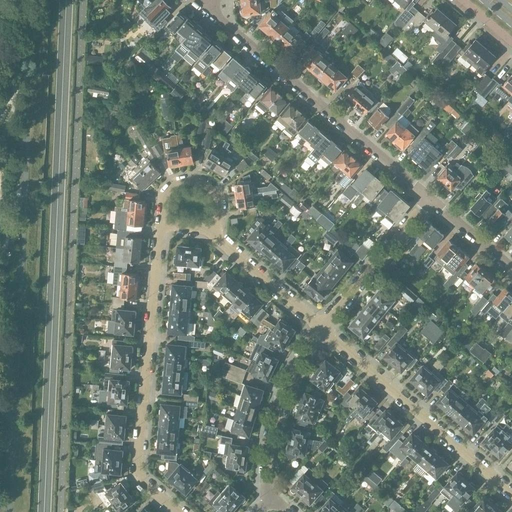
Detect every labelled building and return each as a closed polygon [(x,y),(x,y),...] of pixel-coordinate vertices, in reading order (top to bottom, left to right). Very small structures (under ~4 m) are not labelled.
[(152,0),(140,0),(143,2),(138,6),(142,10),(152,0)] [(172,9),(169,6),(168,5),(168,3),(165,1),(164,1),(163,0),(162,1),(161,0),(152,0),(142,10),(140,13),(146,19),(146,21),(152,26),(153,26),(158,30),(166,21),(163,18),(172,9)] [(328,0),(328,1),(340,12),(343,8),(334,0),(328,0)] [(402,29),(403,29),(418,12),(412,6),(417,0),(395,0),(406,9),(395,21),(394,24),(401,30),(402,29)] [(259,1),(242,3),(242,8),(241,8),(240,9),(240,12),(242,13),(243,13),(243,14),(260,13),(259,1)] [(325,9),(329,5),(325,1),(321,6),(325,9)] [(268,34),(279,20),(275,16),(280,10),(277,8),(275,11),(273,10),(259,26),(263,29),(263,31),(266,33),(267,33),(268,34)] [(418,12),(403,29),(409,34),(417,26),(418,27),(423,21),(429,26),(429,25),(435,30),(447,15),(441,11),(440,12),(436,8),(433,12),(431,11),(425,18),(418,12)] [(180,12),(179,11),(164,29),(173,36),(177,32),(188,19),(184,15),(184,13),(182,11),(180,12)] [(442,59),(455,44),(448,37),(454,30),(452,28),(455,25),(451,21),(452,20),(447,15),(435,30),(431,34),(441,43),(436,49),(440,52),(438,55),(434,52),(428,59),(436,66),(442,59)] [(177,32),(185,39),(197,24),(193,20),(191,22),(188,19),(177,32)] [(288,28),(279,20),(268,34),(271,37),(271,39),(273,41),(275,41),(275,40),(276,41),(288,28)] [(293,55),(307,39),(310,42),(313,38),(326,24),(321,20),(309,35),(305,31),(299,37),(296,35),(284,48),(285,49),(285,50),(288,52),(289,52),(293,55)] [(187,54),(191,49),(204,33),(201,30),(201,27),(197,24),(185,39),(176,49),(185,56),(187,54)] [(284,48),(296,35),(299,31),(291,24),(288,28),(276,41),(277,41),(276,42),(277,44),(279,46),(281,46),(281,45),(284,48)] [(358,30),(351,24),(348,28),(355,34),(358,30)] [(314,40),(317,43),(318,44),(329,31),(325,28),(314,40)] [(379,35),(371,28),(367,33),(375,40),(379,35)] [(362,31),(361,32),(357,37),(361,41),(367,35),(362,31)] [(387,31),(379,40),(386,46),(394,37),(387,31)] [(204,33),(191,49),(194,52),(197,49),(202,53),(213,40),(212,40),(213,38),(209,35),(208,36),(204,33)] [(389,46),(407,61),(412,54),(395,40),(393,43),(392,42),(389,46)] [(462,50),(455,44),(442,59),(448,63),(458,52),(465,58),(464,59),(471,65),(485,49),(479,44),(479,43),(475,40),(471,44),(468,42),(462,50)] [(212,62),(223,49),(219,46),(220,43),(217,41),(215,42),(214,42),(203,54),(212,62)] [(309,69),(321,56),(316,52),(319,49),(315,46),(301,62),(305,65),(305,67),(307,69),(309,69)] [(146,68),(152,61),(155,58),(144,49),(136,59),(146,68)] [(223,49),(212,62),(220,69),(231,56),(231,55),(232,54),(228,51),(227,52),(223,49)] [(385,49),(381,54),(393,63),(397,58),(385,49)] [(481,76),(483,74),(486,71),(484,69),(495,57),(491,53),(491,54),(485,49),(471,65),(477,70),(476,71),(481,76)] [(89,55),(89,63),(100,63),(100,54),(89,55)] [(187,54),(185,56),(181,60),(185,63),(190,57),(187,54)] [(329,63),(321,56),(309,69),(313,72),(312,73),(313,75),(315,77),(317,77),(317,76),(318,76),(329,63)] [(228,80),(241,65),(238,62),(239,60),(235,57),(234,58),(233,57),(222,70),(227,75),(225,77),(228,80)] [(391,65),(402,76),(407,70),(396,60),(391,65)] [(329,63),(318,76),(319,77),(318,78),(318,79),(320,81),(322,81),(323,81),(326,84),(338,70),(329,63)] [(152,76),(156,72),(158,69),(153,65),(147,71),(152,76)] [(239,85),(251,70),(247,67),(245,68),(241,65),(228,80),(226,83),(230,86),(235,81),(239,85)] [(364,70),(357,65),(351,73),(356,78),(364,70)] [(211,70),(208,67),(202,73),(206,77),(211,70)] [(247,92),(258,79),(255,76),(255,74),(251,70),(239,85),(247,92)] [(342,74),(338,70),(326,84),(327,84),(327,86),(329,88),(331,88),(335,91),(349,75),(345,71),(342,74)] [(156,72),(152,76),(152,77),(158,82),(162,77),(156,72)] [(496,89),(500,92),(502,94),(503,93),(509,98),(511,94),(511,73),(502,85),(500,84),(496,89)] [(480,92),(482,90),(491,80),(486,75),(475,88),(480,92)] [(174,85),(165,77),(161,82),(170,90),(174,85)] [(342,92),(346,96),(344,99),(344,100),(345,102),(347,104),(349,104),(353,107),(367,90),(363,86),(364,83),(359,81),(359,80),(357,78),(342,92)] [(247,92),(243,97),(241,99),(240,100),(243,102),(246,98),(247,99),(251,94),(256,99),(261,92),(267,86),(266,85),(267,83),(264,81),(262,82),(258,79),(247,92)] [(492,79),(491,80),(482,90),(487,94),(497,83),(492,79)] [(176,86),(170,92),(179,100),(185,94),(176,86)] [(88,93),(108,96),(109,90),(89,87),(88,93)] [(260,100),(269,108),(280,94),(277,91),(276,92),(271,87),(260,100)] [(371,112),(380,103),(375,99),(370,95),(371,94),(367,90),(353,107),(357,110),(357,112),(359,114),(361,114),(362,115),(367,108),(371,112)] [(173,122),(168,91),(159,92),(164,119),(167,120),(167,123),(173,122)] [(474,99),(483,106),(488,99),(479,92),(474,99)] [(280,94),(269,108),(277,115),(288,102),(283,98),(283,97),(280,94)] [(440,98),(436,95),(430,102),(433,105),(440,98)] [(390,128),(397,120),(401,115),(407,109),(414,100),(409,96),(385,123),(390,128)] [(203,108),(195,101),(191,106),(199,113),(203,108)] [(236,105),(231,101),(225,108),(230,112),(236,105)] [(390,108),(381,101),(380,103),(371,112),(373,114),(368,120),(372,124),(372,126),(375,128),(377,128),(378,129),(388,117),(387,116),(390,112),(390,108)] [(296,108),(290,104),(276,120),(284,128),(299,111),(296,108)] [(407,109),(401,115),(405,118),(410,112),(407,109)] [(451,125),(459,115),(453,110),(450,113),(452,114),(446,121),(451,125)] [(200,118),(206,122),(206,123),(211,117),(204,111),(199,117),(200,118)] [(299,111),(284,128),(293,135),(307,119),(307,118),(307,116),(304,114),(302,114),(302,113),(299,111)] [(200,118),(197,136),(195,145),(201,146),(206,122),(200,118)] [(225,135),(232,126),(224,119),(217,128),(225,135)] [(394,142),(406,128),(397,120),(390,128),(385,134),(389,137),(389,138),(389,139),(390,140),(391,141),(392,141),(393,141),(394,142)] [(300,148),(306,141),(317,128),(313,125),(313,123),(311,121),(309,122),(308,121),(297,134),(302,137),(298,142),(300,144),(298,146),(300,148)] [(406,128),(394,142),(393,143),(398,147),(399,146),(402,149),(418,131),(414,127),(410,132),(406,128)] [(208,148),(210,138),(212,129),(206,128),(202,147),(208,148)] [(306,141),(314,148),(325,135),(325,133),(321,131),(319,131),(317,128),(306,141)] [(502,135),(493,128),(488,133),(497,141),(502,135)] [(141,163),(138,166),(151,181),(155,177),(157,178),(160,175),(159,174),(160,173),(150,161),(152,160),(157,157),(151,148),(139,129),(134,133),(146,152),(149,156),(146,159),(144,159),(141,162),(141,163)] [(417,162),(418,163),(433,145),(434,144),(426,136),(428,133),(424,129),(413,141),(417,145),(409,154),(413,158),(413,160),(416,162),(417,162)] [(176,135),(181,164),(187,163),(187,165),(192,164),(192,162),(193,162),(191,146),(183,147),(182,141),(181,134),(176,135)] [(226,137),(236,146),(239,142),(229,134),(226,137)] [(165,143),(166,150),(169,166),(171,166),(171,167),(176,167),(175,165),(181,164),(176,135),(172,135),(173,142),(165,143)] [(314,148),(322,155),(333,142),(329,139),(330,138),(327,135),(326,136),(325,135),(314,148)] [(226,142),(222,147),(219,153),(212,149),(203,163),(205,164),(204,165),(208,168),(209,166),(214,169),(229,144),(226,142)] [(236,146),(245,154),(249,150),(239,142),(236,146)] [(333,142),(322,155),(320,158),(329,165),(342,150),(341,149),(341,147),(339,145),(337,145),(333,142)] [(449,154),(456,146),(451,142),(448,146),(446,144),(442,149),(440,147),(438,150),(433,145),(418,163),(419,165),(421,167),(423,167),(427,170),(445,150),(449,154)] [(162,153),(157,144),(152,148),(157,156),(162,153)] [(229,144),(214,169),(219,172),(218,174),(222,176),(223,175),(224,176),(233,162),(227,158),(231,152),(230,152),(233,146),(229,144)] [(457,145),(456,146),(449,154),(454,158),(461,149),(457,145)] [(268,147),(265,150),(262,154),(272,162),(278,155),(268,147)] [(245,154),(255,162),(258,158),(249,150),(245,154)] [(342,170),(353,157),(350,154),(350,155),(344,150),(333,163),(342,170)] [(511,158),(505,152),(504,151),(491,166),(497,171),(501,166),(511,175),(511,158)] [(248,157),(236,166),(240,172),(253,162),(248,157)] [(342,170),(338,176),(334,180),(338,183),(346,174),(351,178),(362,165),(356,160),(357,160),(353,157),(342,170)] [(444,184),(460,166),(456,163),(453,167),(449,163),(436,178),(437,179),(436,180),(440,183),(441,182),(444,184)] [(460,166),(444,184),(447,187),(446,188),(449,191),(450,190),(451,191),(456,185),(461,189),(460,190),(461,190),(474,174),(473,174),(470,169),(467,167),(462,164),(460,166)] [(151,181),(138,166),(129,174),(142,189),(144,188),(145,189),(148,186),(147,184),(151,181)] [(263,170),(261,173),(268,180),(271,177),(263,170)] [(358,187),(354,192),(358,195),(374,177),(371,174),(370,172),(368,170),(366,170),(354,184),(358,187)] [(267,187),(259,188),(255,189),(253,182),(251,182),(250,174),(243,177),(244,182),(235,184),(235,186),(233,186),(234,191),(236,190),(237,196),(275,190),(278,189),(271,182),(267,187)] [(374,177),(358,195),(354,200),(354,201),(354,202),(358,205),(363,199),(363,198),(367,194),(371,198),(369,201),(373,205),(373,204),(375,202),(383,192),(385,190),(381,187),(383,184),(382,184),(382,182),(380,180),(378,180),(374,177)] [(275,180),(272,183),(279,189),(281,186),(275,180)] [(109,189),(115,190),(124,192),(125,186),(110,183),(109,189)] [(280,187),(288,194),(292,190),(284,183),(280,187)] [(293,198),(297,192),(298,192),(294,189),(289,195),(293,198)] [(276,194),(275,190),(237,196),(238,202),(236,202),(237,207),(239,206),(239,208),(256,205),(255,199),(270,197),(271,199),(277,198),(277,194),(276,194)] [(481,214),(491,203),(486,198),(490,194),(486,190),(484,192),(482,195),(471,207),(474,210),(473,211),(478,215),(479,215),(480,216),(481,214)] [(375,202),(373,204),(377,208),(376,210),(384,217),(400,198),(396,195),(396,193),(395,192),(393,191),(392,192),(391,191),(390,192),(379,205),(375,202)] [(358,195),(354,192),(350,197),(354,200),(358,195)] [(506,224),(511,217),(511,211),(509,209),(511,207),(502,198),(504,195),(501,192),(491,203),(481,214),(489,221),(488,222),(493,226),(493,225),(498,229),(504,222),(506,224)] [(290,207),(295,200),(284,193),(280,200),(290,207)] [(403,201),(400,198),(384,217),(393,224),(408,206),(407,205),(407,203),(405,201),(403,201)] [(115,210),(116,210),(144,213),(145,207),(146,208),(147,203),(145,203),(145,201),(124,199),(124,207),(115,206),(115,210)] [(310,207),(303,201),(299,206),(306,211),(310,207)] [(373,204),(373,205),(365,213),(370,217),(376,210),(377,208),(373,204)] [(312,206),(307,212),(316,220),(321,214),(312,206)] [(144,219),(144,213),(116,210),(115,223),(114,229),(126,230),(127,224),(143,226),(143,224),(145,224),(145,219),(144,219)] [(304,211),(300,216),(305,221),(309,216),(304,211)] [(272,227),(267,223),(261,218),(256,220),(247,230),(251,234),(248,239),(251,242),(251,244),(254,246),(255,246),(256,246),(272,227)] [(272,227),(256,246),(260,249),(260,251),(262,254),(264,253),(265,254),(277,240),(271,235),(282,223),(279,220),(272,227)] [(329,220),(323,227),(327,230),(328,231),(331,228),(334,224),(329,220)] [(420,245),(424,240),(435,228),(432,225),(432,224),(428,221),(427,221),(416,233),(420,237),(416,242),(417,242),(409,252),(412,255),(420,245)] [(340,236),(331,228),(328,231),(341,242),(346,237),(342,233),(340,236)] [(435,228),(424,240),(433,247),(443,235),(435,228)] [(341,242),(328,231),(327,230),(323,234),(334,244),(338,240),(341,242)] [(282,245),(278,241),(266,255),(267,256),(267,258),(269,260),(271,260),(275,263),(291,245),(296,238),(291,234),(288,238),(288,239),(287,240),(286,240),(285,241),(284,242),(284,243),(283,244),(282,245)] [(126,236),(125,244),(112,243),(111,247),(117,248),(124,248),(140,250),(141,244),(143,244),(143,239),(141,239),(142,238),(126,236)] [(356,244),(347,236),(341,242),(351,250),(356,244)] [(444,266),(460,247),(454,243),(453,244),(449,241),(434,258),(444,266)] [(363,260),(370,251),(362,244),(354,253),(363,260)] [(187,267),(189,247),(185,247),(183,245),(180,245),(179,246),(178,246),(176,257),(174,257),(173,263),(183,264),(182,266),(187,267)] [(291,245),(275,263),(276,263),(276,265),(278,267),(280,267),(284,270),(288,266),(292,270),(297,265),(300,261),(297,258),(301,254),(291,245)] [(320,251),(314,245),(311,249),(317,254),(320,251)] [(420,245),(412,255),(417,259),(425,249),(420,245)] [(189,247),(187,267),(192,267),(192,265),(201,266),(202,260),(200,259),(201,248),(200,248),(198,247),(195,246),(194,247),(189,247)] [(460,247),(444,266),(454,274),(453,275),(452,274),(443,286),(448,290),(453,284),(464,271),(459,267),(468,257),(464,253),(465,252),(460,247)] [(140,256),(140,250),(124,248),(123,261),(139,262),(139,260),(141,261),(142,256),(140,256)] [(329,257),(345,270),(346,271),(350,266),(349,265),(353,261),(337,248),(334,252),(331,249),(326,255),(329,257)] [(434,261),(428,256),(422,263),(428,268),(434,261)] [(342,274),(345,270),(329,257),(326,261),(328,262),(323,268),(337,280),(338,279),(339,280),(343,275),(342,274)] [(300,261),(297,265),(302,269),(305,266),(300,261)] [(391,263),(381,276),(389,282),(399,270),(391,263)] [(464,271),(453,284),(457,288),(466,278),(475,286),(487,273),(486,272),(486,270),(484,268),(482,269),(477,264),(468,275),(464,271)] [(113,284),(114,284),(121,285),(137,287),(137,281),(139,281),(140,276),(138,276),(138,274),(122,273),(123,267),(115,266),(113,284)] [(209,282),(217,273),(212,269),(204,278),(209,282)] [(311,278),(312,278),(328,291),(331,287),(332,287),(336,283),(335,282),(336,281),(321,269),(317,274),(316,273),(311,278)] [(223,293),(235,279),(234,279),(234,277),(232,275),(230,275),(226,272),(221,277),(217,273),(209,282),(207,282),(207,288),(210,290),(214,287),(217,290),(218,288),(223,293)] [(487,273),(475,286),(485,294),(496,280),(492,277),(492,275),(490,273),(488,273),(487,273)] [(328,291),(312,278),(308,283),(306,282),(302,286),(313,296),(313,297),(316,300),(319,297),(321,299),(323,296),(324,297),(327,294),(326,293),(328,291)] [(232,300),(244,287),(243,286),(243,284),(241,283),(238,282),(235,279),(223,293),(222,294),(226,297),(227,296),(232,300)] [(172,295),(172,296),(189,297),(190,291),(192,291),(192,286),(173,284),(172,290),(171,291),(171,294),(172,295)] [(112,297),(111,303),(124,304),(124,298),(136,299),(136,297),(138,297),(138,293),(136,292),(137,287),(121,285),(120,297),(112,297)] [(241,311),(242,309),(254,296),(250,293),(250,291),(248,288),(246,289),(245,288),(233,301),(239,306),(238,307),(241,311)] [(376,294),(372,298),(386,309),(388,311),(392,306),(390,305),(396,298),(390,293),(389,295),(380,288),(380,289),(378,289),(376,292),(376,294)] [(501,312),(511,299),(511,291),(510,290),(509,291),(506,288),(498,298),(493,294),(487,300),(479,310),(484,314),(490,307),(499,315),(501,312)] [(191,302),(191,298),(189,297),(172,296),(171,301),(170,302),(169,305),(171,307),(171,308),(188,310),(188,309),(189,302),(191,302)] [(254,296),(242,309),(247,314),(246,315),(250,318),(263,303),(259,300),(259,298),(256,296),(254,296)] [(471,310),(476,314),(479,310),(487,300),(482,296),(471,310)] [(386,309),(372,298),(372,299),(370,298),(368,301),(368,303),(365,307),(380,320),(384,315),(382,314),(386,309)] [(412,304),(415,307),(424,315),(429,310),(430,308),(418,298),(412,304)] [(511,299),(501,312),(507,317),(504,320),(508,323),(511,320),(511,318),(511,299)] [(412,312),(415,307),(412,304),(409,301),(405,306),(412,312)] [(124,304),(111,303),(111,309),(116,310),(115,321),(134,323),(135,318),(136,317),(136,314),(135,312),(135,311),(123,310),(124,304)] [(214,313),(211,306),(207,310),(208,312),(211,312),(214,320),(222,312),(218,309),(214,313)] [(358,315),(357,316),(371,327),(375,323),(377,324),(380,320),(365,307),(361,311),(360,311),(357,313),(358,315)] [(170,316),(169,321),(189,323),(189,318),(187,318),(188,311),(188,310),(171,308),(170,310),(169,311),(168,315),(170,316)] [(434,323),(439,318),(429,310),(424,315),(434,323)] [(214,325),(214,324),(214,320),(211,312),(208,312),(204,311),(204,317),(208,317),(207,325),(214,325)] [(264,311),(257,320),(261,323),(268,314),(264,311)] [(371,327),(357,316),(354,321),(352,320),(350,323),(350,324),(349,326),(357,332),(356,334),(361,339),(367,332),(369,334),(373,329),(371,327)] [(275,326),(272,330),(289,340),(291,336),(293,335),(295,333),(294,331),(295,330),(286,325),(287,323),(281,319),(276,326),(275,326)] [(425,326),(438,338),(443,332),(430,320),(425,326)] [(505,337),(511,328),(511,321),(511,320),(508,323),(499,334),(504,338),(505,337)] [(134,327),(134,323),(115,321),(114,325),(116,325),(115,332),(133,334),(133,333),(135,332),(135,328),(134,327)] [(189,341),(194,341),(194,337),(190,335),(191,323),(189,323),(169,321),(169,322),(168,323),(167,326),(169,327),(168,332),(179,333),(178,339),(189,341)] [(403,325),(387,344),(391,347),(383,356),(384,357),(384,359),(387,361),(389,361),(392,364),(405,349),(402,346),(401,347),(396,343),(408,329),(403,325)] [(252,340),(259,344),(268,348),(275,351),(278,347),(283,350),(283,349),(285,348),(287,346),(287,344),(289,340),(272,330),(271,329),(270,330),(269,330),(266,334),(260,335),(259,339),(254,336),(252,340)] [(278,359),(265,353),(268,348),(259,344),(252,340),(243,335),(240,340),(256,349),(262,351),(259,358),(257,357),(255,362),(273,370),(275,366),(277,365),(278,362),(278,360),(278,359)] [(379,350),(386,341),(382,337),(374,346),(379,350)] [(132,346),(124,346),(125,341),(113,340),(111,355),(131,357),(131,352),(133,352),(133,348),(132,347),(132,346)] [(483,363),(491,353),(485,348),(483,350),(475,343),(468,351),(483,363)] [(165,354),(166,355),(184,357),(185,350),(186,350),(187,346),(167,344),(167,349),(165,350),(165,354)] [(212,353),(222,356),(224,350),(215,346),(212,353)] [(408,352),(405,349),(392,364),(396,367),(396,369),(398,371),(400,371),(401,372),(413,358),(407,353),(408,352)] [(130,362),(131,357),(111,355),(111,360),(112,360),(112,367),(130,369),(130,368),(131,367),(132,363),(130,362)] [(185,357),(184,357),(166,355),(166,361),(164,362),(164,365),(165,366),(165,367),(165,368),(183,370),(183,369),(184,362),(185,362),(185,357)] [(470,368),(476,360),(470,356),(465,363),(470,368)] [(440,363),(441,361),(438,359),(431,366),(434,369),(440,363)] [(273,370),(255,362),(251,360),(246,370),(268,380),(268,379),(270,379),(272,376),(271,374),(273,370)] [(318,370),(334,382),(338,378),(335,376),(341,369),(335,364),(334,366),(325,360),(324,361),(323,361),(321,364),(321,366),(318,370)] [(229,371),(244,377),(246,370),(225,362),(222,369),(229,371)] [(437,372),(441,367),(443,365),(440,363),(434,369),(437,372)] [(419,387),(432,372),(428,369),(427,370),(422,366),(410,379),(411,380),(411,382),(414,384),(415,384),(419,387)] [(164,376),(164,381),(183,382),(184,378),(182,378),(183,371),(183,370),(165,368),(165,370),(163,371),(163,375),(164,376)] [(434,369),(432,372),(419,387),(422,390),(423,392),(425,394),(427,394),(428,394),(432,390),(436,394),(440,389),(447,381),(437,372),(434,369)] [(334,382),(318,370),(315,373),(313,374),(311,376),(312,378),(311,379),(325,390),(329,384),(331,386),(334,382)] [(493,375),(492,375),(487,370),(484,374),(489,379),(493,375)] [(244,377),(229,371),(226,378),(241,383),(244,377)] [(129,381),(124,381),(125,375),(105,373),(105,379),(111,380),(110,386),(109,386),(108,390),(128,392),(128,387),(129,387),(130,383),(128,382),(129,381)] [(342,388),(346,392),(354,382),(350,379),(342,388)] [(445,410),(457,396),(452,392),(457,387),(449,379),(447,381),(440,389),(445,393),(436,402),(440,406),(441,407),(443,410),(445,410)] [(186,383),(183,382),(164,381),(162,382),(162,386),(163,387),(163,392),(182,394),(183,389),(186,390),(186,383)] [(243,395),(260,401),(260,400),(262,400),(263,397),(262,395),(263,390),(245,384),(243,389),(245,389),(243,395)] [(336,389),(344,395),(346,392),(342,388),(339,386),(336,389)] [(344,395),(338,401),(347,408),(351,403),(352,405),(351,406),(355,409),(368,394),(364,391),(364,389),(362,387),(360,387),(359,387),(351,396),(346,392),(344,395)] [(311,395),(320,398),(321,393),(313,389),(311,395)] [(128,392),(108,390),(108,395),(109,395),(109,402),(127,404),(127,403),(128,402),(128,398),(127,397),(128,392)] [(220,395),(209,391),(207,398),(218,401),(220,395)] [(466,405),(466,404),(470,399),(465,394),(461,391),(458,395),(457,396),(445,410),(449,413),(449,415),(451,417),(453,417),(455,418),(466,405)] [(301,404),(320,412),(322,406),(319,405),(322,399),(305,392),(305,394),(303,394),(302,397),(303,399),(301,404)] [(371,397),(368,394),(355,409),(352,412),(348,417),(343,422),(347,425),(359,411),(365,415),(376,402),(376,401),(375,399),(373,397),(371,397)] [(260,401),(243,395),(241,395),(240,400),(241,400),(239,407),(256,412),(257,411),(258,410),(259,407),(258,406),(260,401)] [(464,426),(479,410),(486,401),(482,397),(472,409),(466,405),(455,418),(456,419),(456,421),(459,424),(461,423),(464,426)] [(161,415),(178,417),(179,410),(180,411),(181,406),(162,404),(161,409),(160,410),(159,413),(161,415)] [(320,412),(301,404),(299,409),(297,410),(296,413),(296,415),(296,416),(313,422),(315,416),(318,417),(320,412)] [(493,420),(500,411),(504,407),(485,415),(479,410),(464,426),(465,427),(465,429),(467,431),(469,430),(473,434),(483,422),(487,426),(493,420)] [(233,419),(235,420),(252,425),(254,420),(255,419),(256,416),(255,415),(256,414),(239,408),(237,415),(235,414),(233,419)] [(370,445),(394,417),(390,414),(390,412),(388,410),(386,410),(385,410),(379,417),(376,414),(368,424),(372,428),(375,424),(379,428),(367,442),(370,445)] [(505,415),(500,411),(493,420),(497,423),(505,415)] [(105,425),(124,427),(125,423),(126,421),(127,418),(125,417),(125,416),(108,414),(107,421),(105,421),(105,425)] [(179,422),(180,417),(178,417),(161,415),(160,420),(159,421),(158,425),(160,426),(159,428),(177,430),(177,428),(178,422),(179,422)] [(397,420),(394,417),(370,445),(364,451),(369,454),(379,443),(378,443),(385,435),(386,434),(391,438),(382,448),(387,452),(403,433),(399,429),(403,425),(402,424),(402,422),(399,420),(397,420)] [(252,425),(235,420),(233,426),(232,425),(230,430),(249,436),(251,431),(252,430),(253,427),(252,425)] [(203,431),(216,434),(217,427),(205,424),(203,431)] [(308,439),(309,432),(310,427),(298,424),(297,430),(292,429),(291,429),(290,430),(289,434),(290,436),(289,440),(309,444),(309,439),(308,439)] [(491,449),(510,426),(507,424),(503,428),(504,429),(501,432),(500,431),(499,433),(494,428),(482,441),(483,442),(483,444),(485,446),(487,446),(491,449)] [(510,426),(491,449),(494,452),(494,454),(496,456),(498,456),(499,457),(511,443),(506,438),(507,437),(506,437),(511,430),(511,424),(511,425),(510,426)] [(124,432),(124,427),(105,425),(105,430),(106,430),(105,437),(123,439),(123,437),(125,437),(125,433),(124,432)] [(159,428),(159,429),(159,430),(158,431),(157,434),(159,436),(158,440),(176,442),(178,442),(178,438),(176,437),(177,431),(177,430),(159,428)] [(215,440),(216,434),(203,431),(202,431),(201,437),(215,440)] [(409,453),(420,440),(420,439),(420,438),(417,436),(416,436),(412,433),(399,447),(403,450),(404,449),(409,453)] [(176,442),(158,440),(158,441),(157,442),(156,446),(158,447),(157,452),(177,453),(177,449),(176,449),(176,442)] [(309,444),(289,440),(289,444),(287,445),(286,449),(287,450),(287,451),(288,451),(287,455),(288,458),(292,458),(294,457),(295,453),(305,455),(306,448),(308,448),(309,444)] [(322,452),(329,444),(324,440),(323,442),(320,445),(318,448),(322,452)] [(430,448),(429,448),(429,447),(429,445),(426,443),(424,443),(420,440),(409,453),(407,454),(411,458),(412,456),(418,462),(430,448)] [(95,460),(121,462),(122,458),(123,456),(123,453),(122,452),(122,451),(111,450),(111,444),(97,442),(96,459),(95,459),(95,460)] [(227,455),(247,458),(247,453),(249,452),(249,449),(248,448),(249,447),(226,443),(225,451),(227,452),(227,455)] [(351,460),(358,452),(349,445),(342,453),(351,460)] [(391,448),(382,457),(385,460),(394,451),(391,448)] [(418,462),(419,462),(425,467),(423,468),(427,471),(428,470),(439,456),(436,453),(436,451),(433,449),(431,449),(430,448),(418,462)] [(246,463),(247,458),(227,455),(226,460),(228,460),(227,467),(238,468),(237,473),(244,474),(245,469),(245,468),(247,467),(247,464),(246,463)] [(439,456),(428,470),(433,474),(432,476),(435,479),(448,464),(444,460),(444,459),(442,457),(440,457),(439,456)] [(173,483),(177,486),(189,471),(186,468),(185,469),(179,465),(176,463),(177,460),(170,459),(169,470),(164,475),(169,479),(169,481),(172,483),(173,483)] [(121,467),(121,462),(95,460),(94,472),(88,473),(89,483),(103,481),(100,472),(120,474),(120,473),(122,472),(122,468),(121,467)] [(216,466),(211,462),(203,471),(208,475),(216,466)] [(352,464),(348,469),(360,480),(364,475),(352,464)] [(226,475),(217,467),(213,472),(222,479),(226,475)] [(189,471),(177,486),(180,489),(180,491),(183,493),(185,493),(186,493),(197,480),(192,475),(193,474),(189,471)] [(450,499),(466,480),(462,477),(462,476),(462,474),(460,472),(458,473),(457,473),(441,491),(450,499)] [(301,495),(313,482),(304,474),(291,488),(291,490),(293,492),(295,492),(296,491),(301,495)] [(363,479),(376,491),(379,487),(367,477),(363,479)] [(202,492),(206,487),(210,484),(206,481),(205,480),(197,488),(202,492)] [(466,480),(450,499),(447,502),(454,508),(453,510),(455,511),(460,511),(471,501),(467,497),(475,488),(474,487),(474,486),(474,485),(472,482),(470,482),(469,483),(466,480)] [(313,482),(301,495),(305,499),(304,500),(304,502),(307,504),(309,504),(322,490),(313,482)] [(108,506),(127,492),(124,488),(125,486),(123,484),(121,484),(120,483),(112,489),(111,487),(107,490),(102,483),(90,485),(95,492),(97,491),(108,506)] [(221,493),(236,506),(240,502),(241,502),(243,502),(245,500),(245,498),(230,485),(226,490),(224,489),(221,493)] [(436,487),(432,492),(426,498),(431,502),(441,491),(436,487)] [(215,509),(217,506),(224,511),(233,511),(232,510),(236,506),(221,493),(217,490),(207,502),(215,509)] [(130,496),(127,492),(108,506),(112,511),(123,511),(127,509),(126,507),(134,501),(133,500),(134,498),(132,496),(130,496)] [(334,511),(341,505),(343,502),(332,492),(327,498),(329,500),(318,511),(334,511)] [(485,511),(493,503),(492,503),(492,502),(492,500),(490,498),(488,499),(484,496),(469,511),(485,511)] [(389,507),(394,501),(390,497),(384,503),(389,507)] [(399,505),(394,501),(389,507),(394,511),(399,505)] [(357,511),(362,507),(357,503),(350,511),(351,511),(357,511)] [(501,511),(502,511),(498,508),(498,507),(498,505),(496,503),(494,503),(493,504),(493,503),(485,511),(501,511)]
